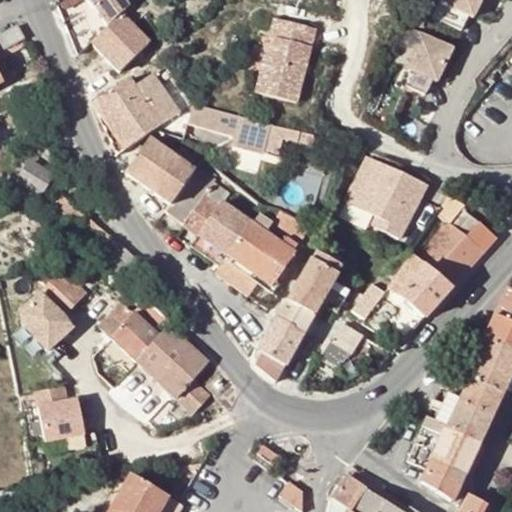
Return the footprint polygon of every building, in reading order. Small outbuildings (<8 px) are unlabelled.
[(91,0),(106,22),(111,28),(123,16),(133,8),(127,0),(91,0)] [(486,0),(446,0),(438,18),(466,31),(473,17),(477,19),(486,0)] [(97,41),(94,44),(123,72),(151,44),(123,16),(111,28),(97,41)] [(69,28),(81,56),(94,44),(97,41),(87,19),(69,28)] [(316,29),(274,20),(270,40),(275,41),(270,62),(266,61),(258,95),(300,104),(316,29)] [(26,40),(19,26),(5,33),(0,35),(0,84),(3,83),(0,76),(0,45),(3,45),(5,50),(26,40)] [(457,50),(424,34),(401,82),(429,95),(436,81),(441,83),(457,50)] [(168,67),(157,76),(174,101),(185,93),(168,67)] [(137,89),(132,81),(98,102),(128,151),(158,131),(183,115),(174,101),(157,76),(137,89)] [(34,91),(37,97),(46,91),(43,85),(34,91)] [(119,156),(128,151),(98,102),(94,105),(98,117),(119,156)] [(196,108),(190,127),(239,139),(237,147),(266,154),(273,127),(256,123),(196,108)] [(169,153),(151,140),(127,174),(172,205),(195,172),(183,163),(194,145),(177,140),(169,153)] [(211,182),(213,180),(221,170),(205,158),(195,172),(211,182)] [(349,202),(378,216),(387,222),(383,230),(401,240),(428,187),(371,158),(349,202)] [(4,195),(31,212),(55,176),(32,162),(21,181),(15,177),(4,195)] [(167,212),(186,225),(218,183),(213,180),(211,182),(195,172),(172,205),(167,212)] [(186,225),(204,239),(230,258),(254,224),(225,205),(232,194),(218,183),(186,225)] [(43,221),(28,237),(41,250),(65,225),(104,259),(126,279),(129,282),(142,266),(135,259),(114,239),(64,198),(43,221)] [(454,222),(466,210),(470,208),(468,207),(466,205),(461,208),(452,198),(440,216),(451,225),(454,222)] [(311,228),(283,212),(274,229),(301,245),(311,228)] [(375,225),(383,230),(387,222),(378,216),(375,225)] [(469,236),(454,222),(451,225),(421,261),(414,255),(391,289),(425,321),(433,312),(498,240),(480,224),(479,224),(469,236)] [(296,255),(254,224),(230,258),(223,268),(221,272),(219,273),(251,297),(263,281),(273,288),(296,255)] [(347,240),(333,228),(320,243),(334,255),(347,240)] [(230,258),(204,239),(197,250),(223,268),(230,258)] [(338,273),(341,267),(319,253),(315,261),(290,302),(316,317),(323,304),(340,313),(351,292),(335,282),(340,274),(338,273)] [(64,271),(43,293),(65,315),(87,293),(64,271)] [(129,282),(126,279),(117,288),(127,297),(135,288),(129,282)] [(365,317),(384,292),(374,284),(355,309),(365,317)] [(511,291),(509,290),(487,339),(511,350),(511,291)] [(65,315),(43,293),(22,312),(24,323),(49,350),(74,327),(65,315)] [(169,329),(173,323),(149,300),(135,314),(123,303),(102,327),(195,415),(211,397),(194,380),(208,365),(169,329)] [(303,338),(316,317),(290,302),(281,318),(277,324),(303,338)] [(278,383),(303,338),(277,324),(261,351),(265,354),(258,367),(278,383)] [(340,335),(341,336),(355,345),(361,335),(357,332),(345,325),(340,335)] [(331,346),(323,360),(339,370),(355,345),(341,336),(331,346)] [(468,379),(472,381),(505,396),(511,380),(511,350),(487,339),(468,379)] [(482,444),(505,396),(472,381),(462,401),(448,430),(481,446),(482,444)] [(64,388),(35,393),(45,444),(85,436),(77,401),(68,403),(64,388)] [(448,430),(462,401),(450,395),(437,424),(448,430)] [(445,438),(448,430),(437,424),(434,423),(431,432),(445,438)] [(469,472),(481,446),(448,430),(445,438),(431,432),(423,429),(407,463),(428,473),(424,482),(455,504),(469,472)] [(482,444),(481,446),(469,472),(475,475),(488,448),(482,444)] [(263,445),(256,455),(274,468),(280,460),(281,458),(263,445)] [(131,477),(112,511),(159,511),(167,499),(131,477)] [(401,511),(400,511),(347,478),(333,499),(349,511),(401,511)] [(289,482),(278,498),(302,511),(301,491),(289,482)] [(480,511),(484,506),(469,495),(459,511),(480,511)] [(349,511),(333,499),(330,511),(349,511)] [(420,511),(405,502),(400,511),(401,511),(420,511)]
